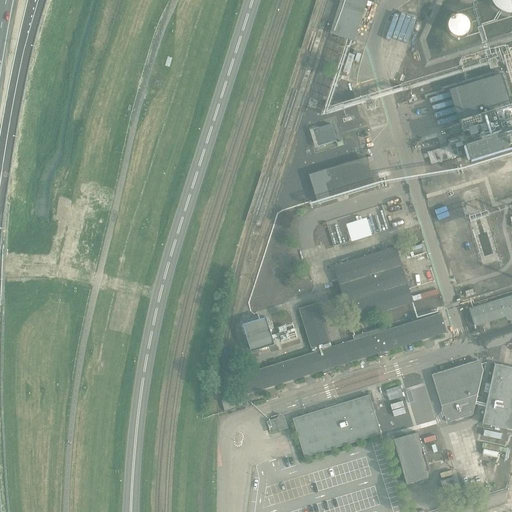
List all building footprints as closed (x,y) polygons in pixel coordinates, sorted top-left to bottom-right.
[(341,0),(330,34),(354,42),(367,0),(341,0)] [(511,0),(493,0),(495,2),(497,5),(500,7),(503,9),(506,11),(511,11),(511,0)] [(470,24),(470,23),(470,21),(470,19),(468,16),(465,13),(463,12),(460,12),(458,12),(455,13),(452,15),(450,17),(449,19),(448,23),(449,25),(449,28),(451,31),(453,32),(455,33),(459,34),(462,34),(464,33),(465,32),(467,31),(470,27),(470,24)] [(449,90),(463,135),(465,141),(471,161),(511,148),(511,105),(502,74),(449,90)] [(319,147),(337,141),(331,123),(314,129),(319,147)] [(455,143),(465,141),(463,135),(448,140),(450,146),(428,153),(431,165),(459,156),(455,143)] [(375,187),(366,158),(310,175),(318,204),(375,187)] [(455,201),(436,207),(441,222),(460,216),(455,201)] [(366,218),(346,225),(351,242),(372,235),(366,218)] [(396,247),(335,265),(334,266),(351,322),(413,303),(396,247)] [(422,279),(412,281),(414,286),(432,281),(429,271),(420,274),(422,279)] [(484,285),(465,292),(467,297),(486,292),(484,285)] [(511,295),(469,310),(475,327),(505,317),(507,321),(511,319),(511,295)] [(239,375),(245,395),(447,333),(441,313),(387,330),(385,327),(363,334),(364,337),(323,350),(321,345),(330,343),(318,303),(299,309),(313,353),(239,375)] [(274,345),(266,318),(242,325),(251,352),(274,345)] [(354,339),(350,327),(338,331),(340,338),(333,340),(335,345),(354,339)] [(480,361),(432,375),(447,423),(472,415),(483,370),(480,361)] [(511,430),(511,367),(494,364),(482,424),(511,430)] [(387,389),(390,400),(404,396),(401,385),(387,389)] [(427,418),(435,416),(429,389),(420,391),(427,418)] [(243,405),(240,395),(222,400),(224,411),(243,405)] [(304,458),(381,434),(369,395),(292,419),(294,423),(304,458)] [(271,433),(287,428),(284,418),(268,423),(271,433)] [(486,429),(484,441),(501,445),(503,433),(486,429)] [(418,434),(394,440),(407,485),(430,478),(418,434)] [(483,449),(482,455),(497,459),(499,453),(483,449)]
